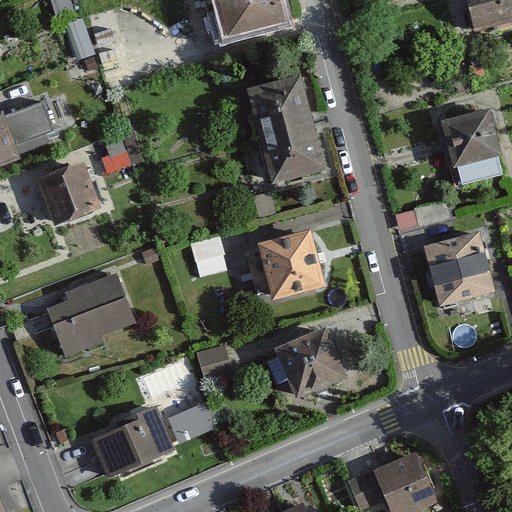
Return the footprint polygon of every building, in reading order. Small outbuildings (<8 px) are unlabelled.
[(275,0),(219,0),(228,35),(281,22),(275,0)] [(511,7),(510,0),(466,0),(473,29),(511,19),(511,7)] [(112,9),(88,16),(109,89),(133,82),(112,9)] [(72,19),(80,55),(96,51),(87,15),(72,19)] [(477,65),(471,66),(474,77),(484,75),(482,64),(477,65)] [(300,77),(248,90),(259,134),(311,122),(300,77)] [(0,166),(18,160),(16,154),(49,142),(46,134),(53,132),(42,104),(2,118),(0,113),(0,166)] [(488,110),(442,122),(454,166),(458,165),(463,183),(500,174),(495,156),(499,155),(488,110)] [(311,122),(259,134),(271,182),(322,170),(311,122)] [(105,156),(108,168),(142,160),(138,147),(105,156)] [(82,165),(38,182),(54,224),(99,207),(82,165)] [(425,205),(413,208),(413,209),(398,213),(396,213),(400,230),(418,225),(418,226),(457,216),(457,213),(452,197),(432,203),(425,205)] [(309,230),(258,243),(272,299),(324,285),(309,230)] [(478,233),(424,247),(440,306),(493,292),(478,233)] [(216,238),(191,244),(200,277),(225,270),(216,238)] [(69,302),(49,309),(52,317),(64,349),(134,323),(116,274),(65,293),(69,302)] [(323,329),(276,350),(296,397),(344,377),(323,329)] [(223,347),(198,353),(205,380),(230,374),(228,366),(223,347)] [(217,426),(208,398),(160,419),(167,435),(175,431),(179,443),(217,426)] [(119,430),(93,442),(104,465),(107,473),(109,477),(173,447),(167,435),(160,419),(154,407),(117,424),(119,430)] [(420,511),(419,509),(436,502),(415,453),(396,461),(363,475),(349,481),(361,509),(385,499),(391,511),(420,511)]
